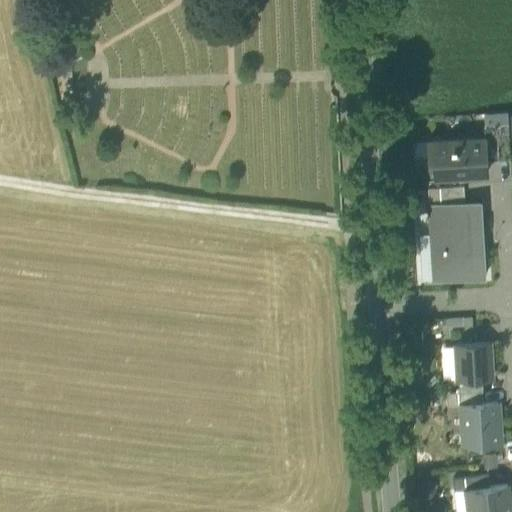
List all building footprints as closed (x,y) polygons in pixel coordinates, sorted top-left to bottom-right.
[(484,124),(508,123),(508,115),(508,111),(483,113),(484,124)] [(485,137),(486,161),(510,159),(509,139),(508,123),(484,124),(485,137)] [(435,175),(487,173),(486,161),(485,137),(428,140),(430,164),(434,163),(435,175)] [(430,164),(428,140),(412,141),(414,165),(430,164)] [(429,203),(464,201),(464,186),(428,188),(429,203)] [(418,189),(395,190),(396,202),(418,201),(418,189)] [(434,279),(484,276),(483,249),(477,250),(477,237),(482,237),(480,201),(429,204),(431,233),(434,279)] [(421,280),(434,279),(431,233),(418,234),(421,280)] [(490,342),(456,344),(456,346),(458,378),(458,380),(482,379),(492,378),(490,342)] [(458,378),(456,346),(440,347),(442,379),(458,378)] [(458,380),(458,392),(482,391),(483,391),(482,379),(458,380)] [(462,403),(482,402),(482,391),(458,392),(446,393),(446,404),(462,403)] [(482,402),(462,403),(464,443),(470,443),(470,449),(483,448),(483,443),(499,442),(497,402),(482,402)] [(496,453),(481,454),(483,468),(498,467),(496,453)] [(453,490),(466,489),(489,486),(488,473),(452,478),(453,490)] [(428,478),(419,491),(429,498),(438,485),(428,478)] [(468,511),(510,511),(507,483),(489,486),(466,489),(468,511)] [(468,511),(466,489),(453,490),(456,511),(468,511)]
